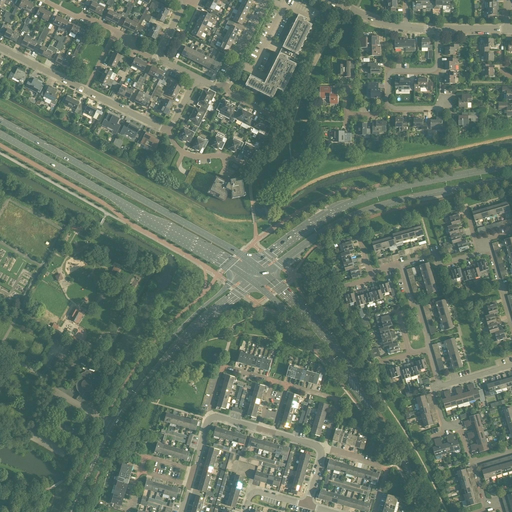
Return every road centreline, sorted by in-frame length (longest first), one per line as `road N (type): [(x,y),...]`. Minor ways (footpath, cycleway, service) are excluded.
road 1 (primary): [(253,264),(0,120)]
road 2 (primary): [(511,165),(368,195),(253,264)]
road 3 (primary): [(0,133),(242,273)]
road 4 (primary): [(264,274),(322,232),(377,206),(511,179)]
road 5 (tertiary): [(112,424),(172,350),(254,282)]
road 6 (tertiary): [(242,273),(163,347),(112,424)]
road 7 (tertiary): [(377,419),(335,346),(264,274)]
road 8 (tertiary): [(254,282),(377,419)]
